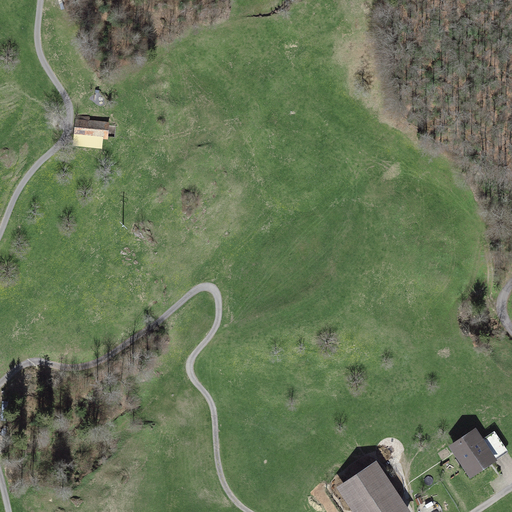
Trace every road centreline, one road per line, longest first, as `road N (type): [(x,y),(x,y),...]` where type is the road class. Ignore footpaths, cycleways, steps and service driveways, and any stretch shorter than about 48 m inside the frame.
road 1 (unclassified): [(251,511),(225,485),(214,410),(190,370),(217,324),(210,288),(197,289),(112,354),(86,365),(31,360),(0,385)]
road 2 (unclassified): [(39,0),(38,49),(68,104),(68,133),(25,179),(0,233)]
